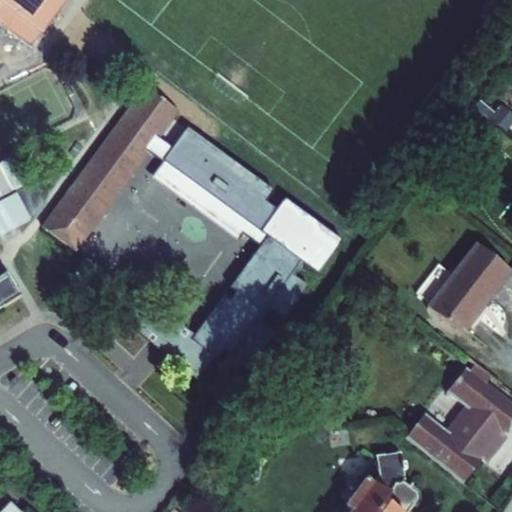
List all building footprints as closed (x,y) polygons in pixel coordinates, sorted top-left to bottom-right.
[(6,0),(42,26),(61,0),(6,0)] [(150,77),(45,216),(79,241),(153,143),(170,155),(161,168),(243,230),(246,226),(262,239),(231,280),(238,285),(232,293),(226,288),(196,327),(192,332),(218,352),(224,343),(249,362),(276,326),(261,315),(271,301),(286,313),(311,280),(296,269),(305,256),(320,267),(345,235),(288,192),(279,203),(269,195),(278,183),(192,119),(176,139),(163,130),(184,103),(150,77)] [(511,263),(511,262),(480,238),(431,303),(464,330),(511,268),(511,266),(511,265),(511,263)] [(88,247),(72,269),(197,373),(215,350),(192,332),(196,327),(88,247)] [(0,304),(11,297),(13,298),(30,288),(15,264),(5,271),(0,263),(0,304)] [(430,409),(410,434),(468,479),(486,455),(491,459),(511,432),(509,430),(511,426),(511,395),(472,364),(453,389),(473,405),(454,429),(430,409)] [(365,484),(344,511),(409,511),(416,504),(415,498),(400,486),(391,490),(385,498),(365,484)]
